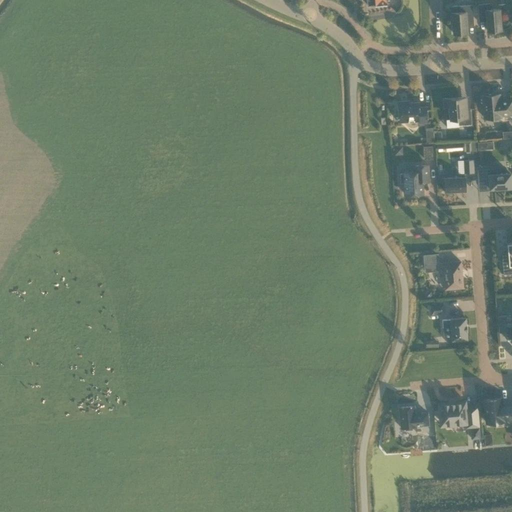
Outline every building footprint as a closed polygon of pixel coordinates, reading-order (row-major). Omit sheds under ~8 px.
[(486,18),(487,30),(501,29),(499,10),(499,8),(491,9),(490,3),(478,4),(479,19),(486,18)] [(473,19),(472,4),(451,6),(451,11),(453,33),(467,32),(466,20),(473,19)] [(511,114),(511,99),(500,100),(499,94),(480,96),(480,105),(483,105),(484,118),(501,116),(501,115),(511,114)] [(468,97),(444,98),(445,107),(449,106),(450,119),(458,118),(459,124),(470,124),(468,97)] [(408,101),(397,101),(398,123),(419,122),(419,123),(427,122),(426,106),(419,107),(418,102),(408,102),(408,101)] [(433,159),(432,146),(423,146),(424,159),(433,159)] [(404,182),(405,194),(422,193),(421,181),(428,181),(427,165),(414,165),(414,171),(404,172),(404,173),(399,173),(400,183),(404,182)] [(488,166),(477,166),(478,180),(489,180),(490,190),(497,190),(497,187),(502,187),(511,187),(510,172),(500,173),(499,165),(488,166)] [(444,178),(445,192),(465,191),(465,177),(444,178)] [(511,241),(507,242),(508,257),(502,257),(503,274),(511,272),(511,241)] [(438,263),(437,254),(424,255),(425,269),(438,268),(438,271),(443,271),(445,289),(463,287),(460,261),(438,263)] [(443,304),(431,305),(431,314),(443,313),(443,304)] [(451,319),(442,320),(443,327),(451,327),(452,337),(452,339),(467,338),(465,317),(450,318),(451,319)] [(511,404),(501,406),(501,398),(484,399),(487,423),(489,422),(489,425),(495,425),(494,422),(503,421),(503,419),(511,417),(511,404)] [(466,409),(465,401),(439,403),(440,421),(444,421),(444,425),(448,425),(448,426),(453,426),(453,424),(466,423),(466,426),(478,425),(476,408),(466,409)] [(414,413),(414,406),(399,407),(401,428),(416,426),(416,425),(428,424),(427,413),(414,413)]
